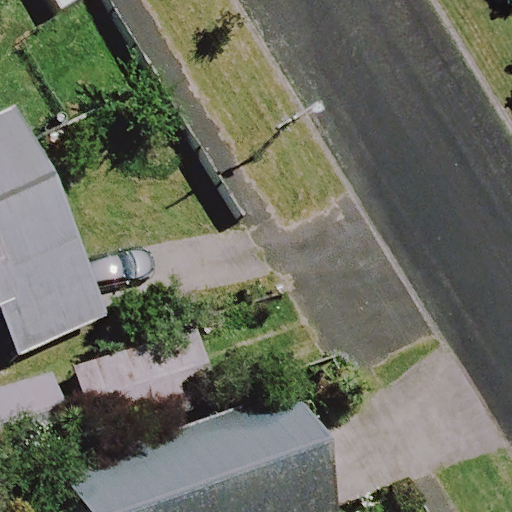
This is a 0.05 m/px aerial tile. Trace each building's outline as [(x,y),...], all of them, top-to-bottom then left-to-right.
[(85,4),(82,0),(5,0),(28,38),(85,4)] [(0,370),(78,337),(0,154),(0,370)] [(198,412),(176,354),(60,397),(81,455),(198,412)] [(38,385),(0,398),(0,476),(62,455),(38,385)] [(318,511),(281,409),(32,497),(36,511),(318,511)]
